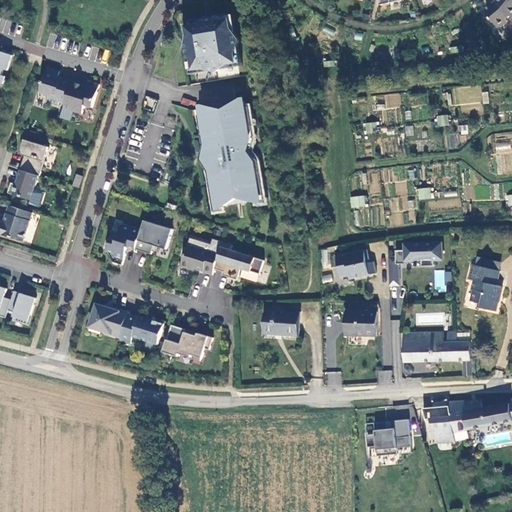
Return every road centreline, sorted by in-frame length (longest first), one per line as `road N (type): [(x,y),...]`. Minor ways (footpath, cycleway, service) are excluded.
road 1 (residential): [(511,390),(233,405),(148,397),(49,368)]
road 2 (residential): [(72,279),(130,79)]
road 3 (residential): [(228,317),(72,279)]
road 4 (residential): [(130,79),(0,39)]
